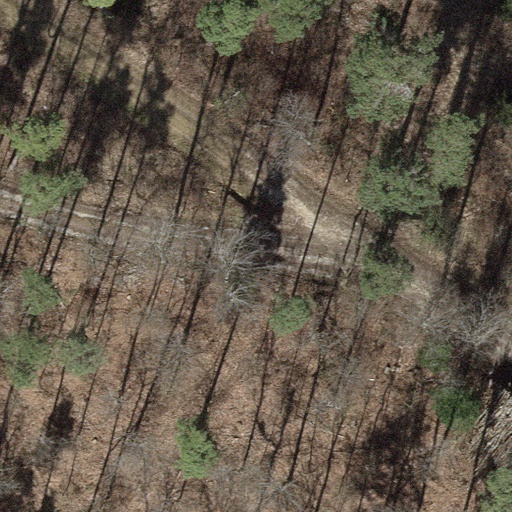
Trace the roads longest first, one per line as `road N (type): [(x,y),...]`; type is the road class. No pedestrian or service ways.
road 1 (track): [(402,268),(0,3)]
road 2 (track): [(402,268),(0,154)]
road 3 (track): [(511,340),(402,268)]
